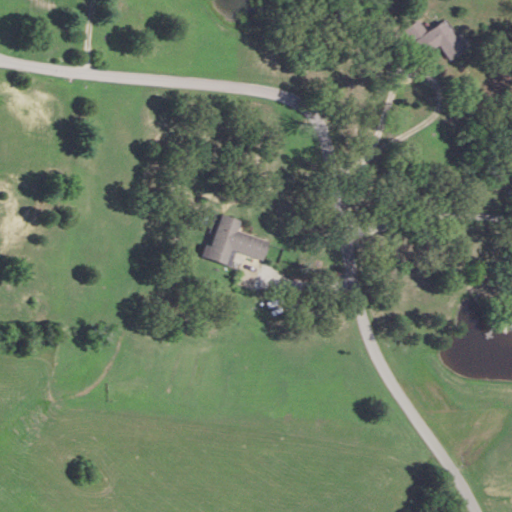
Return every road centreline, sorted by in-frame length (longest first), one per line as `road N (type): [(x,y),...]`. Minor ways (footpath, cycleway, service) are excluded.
road 1 (residential): [(473,511),(377,357),(309,112),(236,91),(0,62)]
road 2 (residential): [(344,245),(393,223),(511,219)]
